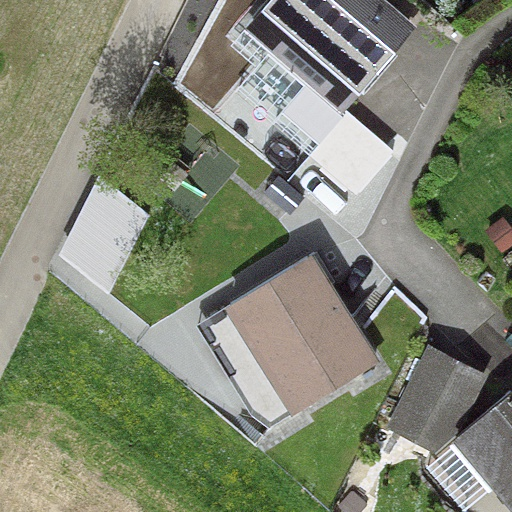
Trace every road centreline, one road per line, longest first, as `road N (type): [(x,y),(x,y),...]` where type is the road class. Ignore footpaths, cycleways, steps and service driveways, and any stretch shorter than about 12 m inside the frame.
road 1 (residential): [(0,329),(163,0)]
road 2 (residential): [(388,245),(485,42),(511,25)]
